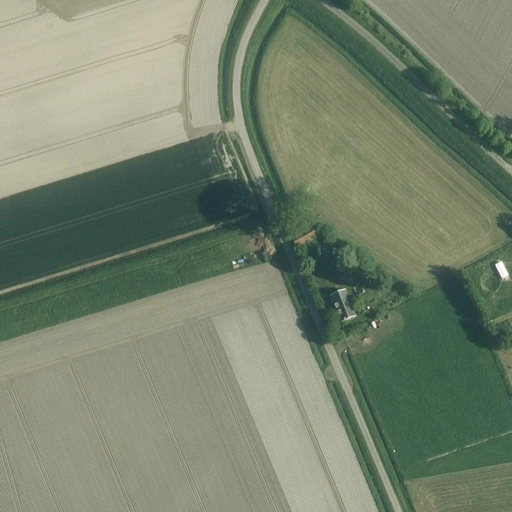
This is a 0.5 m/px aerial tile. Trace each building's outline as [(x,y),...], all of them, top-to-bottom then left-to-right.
[(312,229),(292,239),(299,254),(306,251),(303,245),(317,238),(312,229)] [(258,257),(263,256),(260,241),(255,242),(258,257)] [(474,277),(502,265),(496,252),(468,265),(474,277)] [(503,286),(494,289),(500,303),(508,299),(503,286)] [(330,298),(340,324),(356,318),(345,292),(330,298)] [(498,322),(503,335),(511,332),(506,319),(498,322)]
